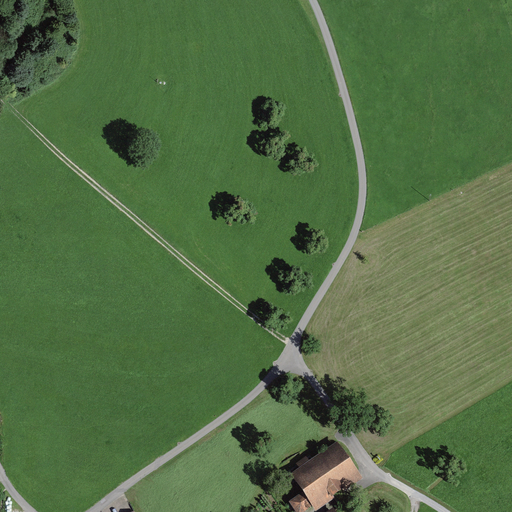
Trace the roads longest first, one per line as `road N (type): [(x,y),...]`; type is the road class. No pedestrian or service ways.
road 1 (track): [(0,96),(291,348)]
road 2 (unclassified): [(291,348),(358,228),(364,179),(313,0)]
road 3 (unclassified): [(291,348),(243,403),(95,511)]
road 4 (track): [(444,511),(376,470),(291,348)]
